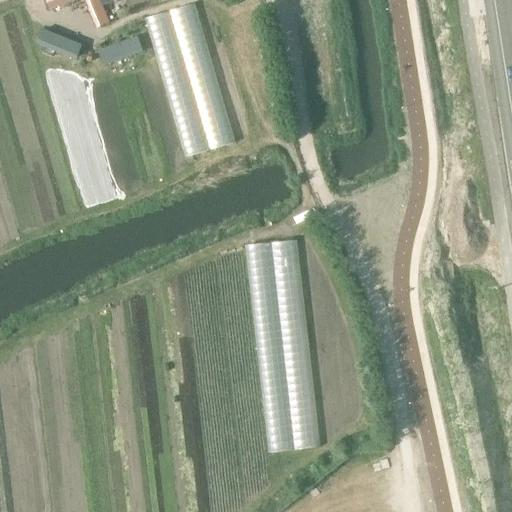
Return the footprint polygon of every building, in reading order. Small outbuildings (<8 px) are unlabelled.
[(42,0),(47,11),(71,0),(42,0)] [(82,0),(87,11),(103,4),(101,0),(82,0)] [(238,143),(194,2),(169,8),(211,150),(238,143)] [(93,27),(109,20),(103,4),(87,11),(93,27)] [(211,150),(169,8),(140,16),(143,27),(182,159),(211,150)] [(43,30),(37,43),(74,58),(80,45),(43,30)] [(136,37),(98,51),(103,64),(141,51),(136,37)] [(320,448),(298,241),(272,244),(295,450),(320,448)] [(295,450),(272,244),(244,247),(267,453),(295,450)]
